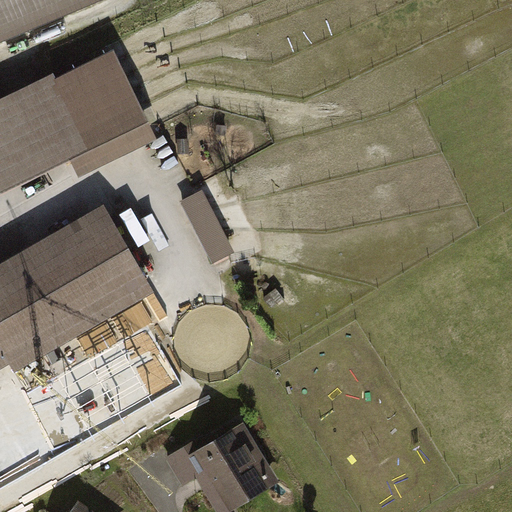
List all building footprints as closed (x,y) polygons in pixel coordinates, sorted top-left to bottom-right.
[(0,0),(0,37),(85,0),(0,0)] [(0,93),(0,190),(72,156),(79,171),(156,134),(114,47),(56,74),(54,69),(1,95),(0,93)] [(181,199),(211,262),(235,251),(205,188),(181,199)] [(0,368),(10,362),(14,371),(156,289),(105,201),(0,261),(0,368)] [(241,417),(189,453),(229,511),(243,511),(297,476),(260,421),(249,429),(241,417)] [(100,511),(81,498),(70,511),(100,511)]
